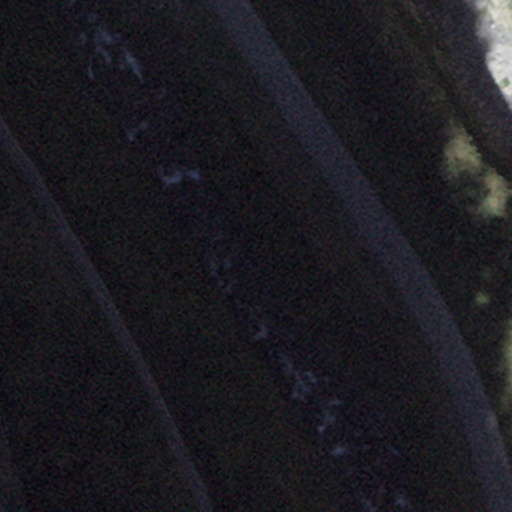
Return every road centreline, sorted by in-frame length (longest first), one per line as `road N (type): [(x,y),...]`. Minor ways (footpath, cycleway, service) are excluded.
road 1 (track): [(221,0),(438,337),(505,511)]
road 2 (primary): [(0,256),(93,411),(136,511)]
